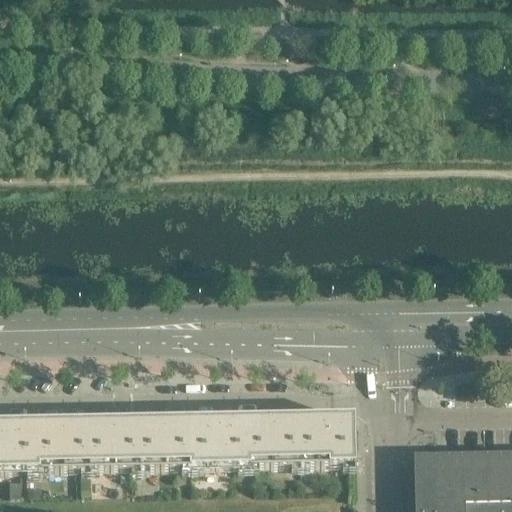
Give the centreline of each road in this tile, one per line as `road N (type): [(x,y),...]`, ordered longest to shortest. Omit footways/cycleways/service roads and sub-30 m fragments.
road 1 (residential): [(0,404),(386,405)]
road 2 (secondary): [(385,310),(203,312),(115,328)]
road 3 (secondary): [(115,328),(202,338),(385,338)]
road 4 (secondary): [(511,307),(385,310)]
road 5 (secondary): [(385,338),(511,337)]
road 6 (residential): [(511,418),(386,419)]
